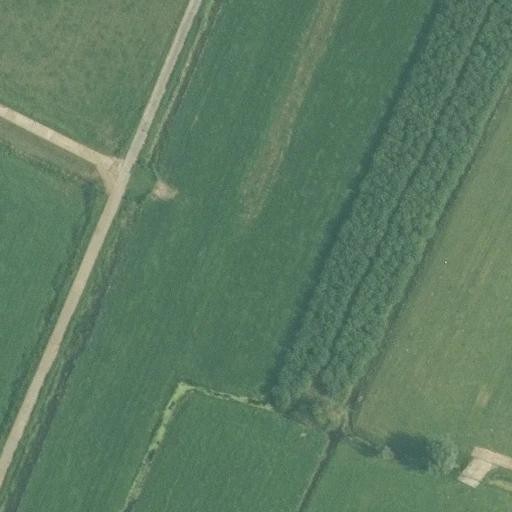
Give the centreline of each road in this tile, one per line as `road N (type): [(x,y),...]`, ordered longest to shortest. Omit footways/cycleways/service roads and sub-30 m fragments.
road 1 (track): [(0,469),(193,0)]
road 2 (track): [(121,175),(0,116)]
